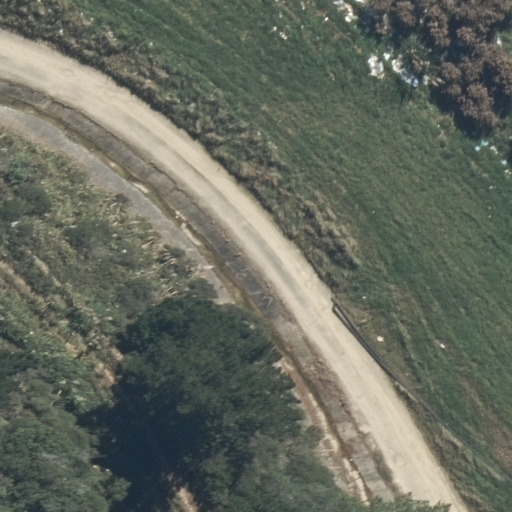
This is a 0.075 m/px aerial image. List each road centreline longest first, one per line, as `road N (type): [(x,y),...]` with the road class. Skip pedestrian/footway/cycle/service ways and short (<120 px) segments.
road 1 (track): [(427,511),(256,236),(96,93),(0,67)]
road 2 (track): [(163,511),(88,381),(0,294)]
